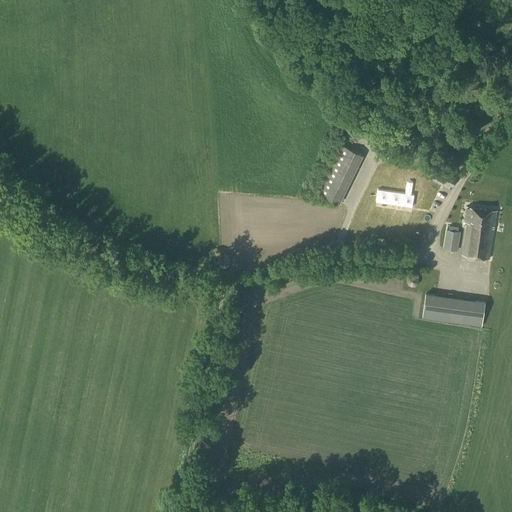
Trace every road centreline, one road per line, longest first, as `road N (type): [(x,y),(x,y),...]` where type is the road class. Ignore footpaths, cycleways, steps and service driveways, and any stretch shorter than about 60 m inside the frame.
road 1 (track): [(0,187),(17,205),(112,258),(221,284),(172,511)]
road 2 (track): [(466,175),(421,253),(343,258),(221,284)]
